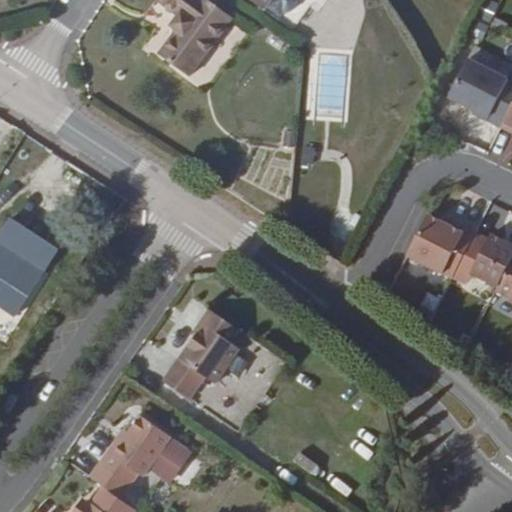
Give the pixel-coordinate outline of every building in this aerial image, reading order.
[(209,0),(160,0),(159,2),(179,16),(171,26),(177,31),(159,55),(190,77),(234,18),(209,0)] [(252,0),(266,10),(269,6),(273,0),(252,0)] [(273,0),(269,6),(283,16),(286,12),(290,11),(293,11),(299,2),(299,0),(273,0)] [(500,129),(511,106),(511,80),(467,58),(444,99),(500,129)] [(511,106),(500,129),(511,135),(511,106)] [(444,223),(429,216),(408,256),(443,274),(467,229),(453,221),(450,226),(444,223)] [(447,218),(444,223),(450,226),(453,221),(447,218)] [(10,219),(0,234),(0,274),(27,292),(55,248),(10,219)] [(511,260),(511,245),(492,236),(472,273),(499,287),(511,260)] [(511,260),(499,287),(496,292),(511,299),(511,260)] [(201,329),(197,334),(181,359),(166,382),(188,397),(204,374),(216,383),(241,348),(230,341),(239,328),(211,309),(199,327),(201,329)] [(142,415),(130,431),(114,454),(109,451),(91,477),(122,498),(140,471),(145,475),(151,466),(171,438),(172,436),(142,415)] [(125,428),(109,451),(114,454),(130,431),(125,428)] [(171,438),(151,466),(172,481),(191,452),(171,438)] [(76,511),(81,511),(88,502),(85,500),(76,511)] [(88,502),(81,511),(104,511),(93,504),(92,505),(88,502)]
